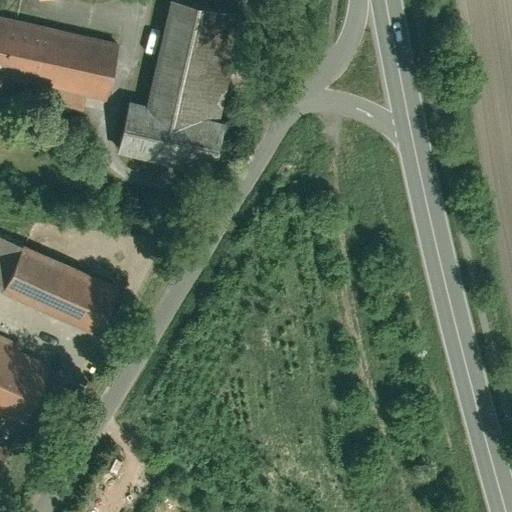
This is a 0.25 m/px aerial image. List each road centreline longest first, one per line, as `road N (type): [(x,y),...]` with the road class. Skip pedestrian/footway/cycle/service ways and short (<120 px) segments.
road 1 (unclassified): [(48,511),(305,100)]
road 2 (primary): [(418,153),(508,511)]
road 3 (primary): [(392,0),(418,153)]
road 4 (primary): [(305,100),(361,104),(418,153)]
